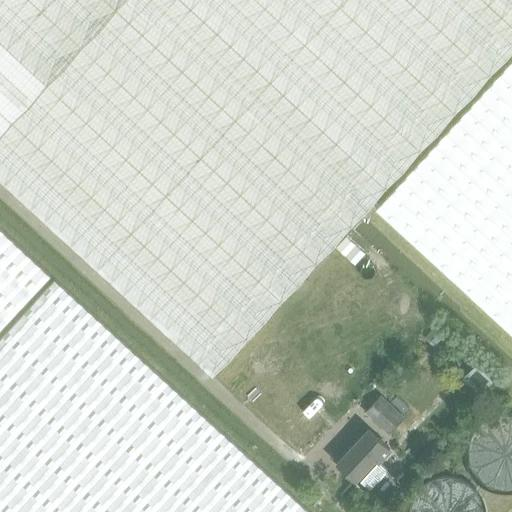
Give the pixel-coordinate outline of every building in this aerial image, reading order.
[(511,0),(0,0),(0,176),(212,372),(511,46),(511,0)] [(511,59),(377,208),(511,331),(511,59)] [(0,324),(49,272),(0,225),(0,324)] [(365,251),(346,234),(336,245),(355,262),(365,251)] [(0,511),(315,511),(231,436),(54,274),(0,334),(0,511)] [(437,325),(425,337),(434,345),(445,333),(437,325)] [(389,432),(404,415),(381,394),(365,410),(389,432)] [(390,448),(368,428),(338,461),(356,477),(357,476),(370,488),(388,469),(378,461),(390,448)]
